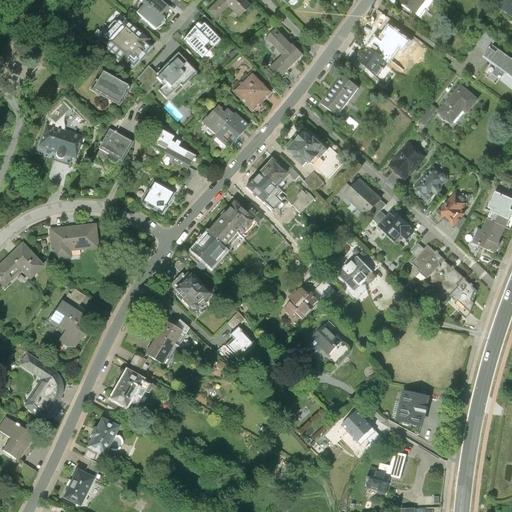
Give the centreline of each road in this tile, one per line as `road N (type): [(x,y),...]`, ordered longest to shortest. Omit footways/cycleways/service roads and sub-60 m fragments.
road 1 (residential): [(166,239),(117,320),(28,511)]
road 2 (residential): [(326,58),(166,239)]
road 3 (primary): [(460,511),(474,416),(511,293)]
road 4 (residential): [(166,239),(137,218),(71,205),(16,223),(0,241)]
